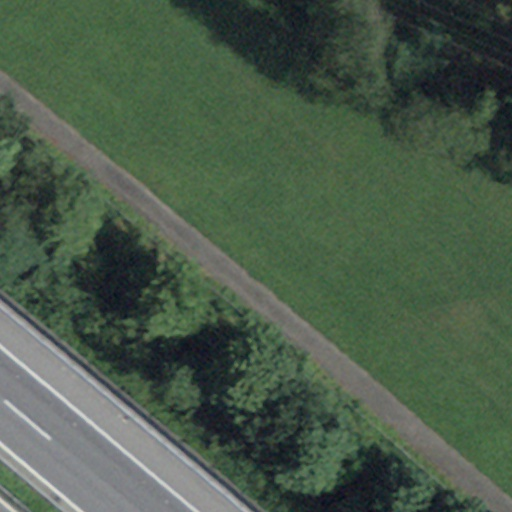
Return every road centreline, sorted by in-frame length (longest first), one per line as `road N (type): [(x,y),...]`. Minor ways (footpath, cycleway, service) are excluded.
road 1 (unknown): [(0,112),(387,439)]
road 2 (motorway): [(118,511),(0,411)]
